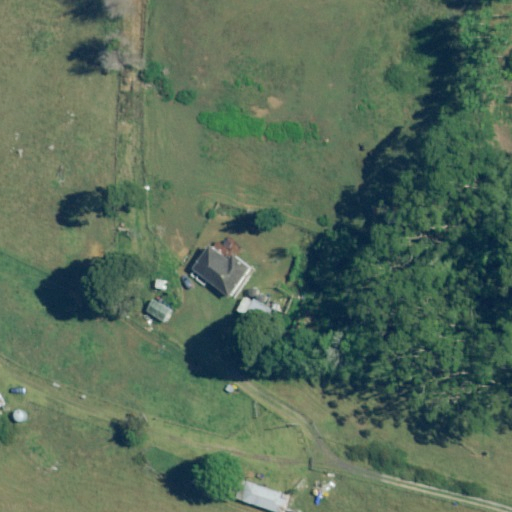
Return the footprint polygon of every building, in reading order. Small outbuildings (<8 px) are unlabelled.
[(236,262),(216,247),(198,269),(234,299),(258,270),(241,256),(236,262)] [(170,275),(160,275),(159,287),(170,287),(170,275)] [(255,301),(247,296),(239,309),(267,324),(275,309),(257,298),(255,301)] [(167,321),(153,312),(147,321),(160,331),(167,321)] [(26,418),(27,415),(26,413),(25,410),(23,408),(21,407),(18,406),(15,406),(13,408),(10,409),(9,412),(9,415),(9,418),(10,420),(12,422),(14,424),(17,424),(20,424),(23,423),(25,421),(26,418)] [(282,511),(288,494),(248,481),(241,499),(278,511),(282,511)]
